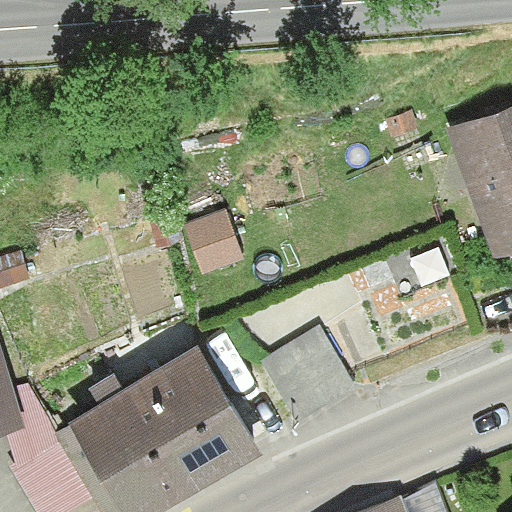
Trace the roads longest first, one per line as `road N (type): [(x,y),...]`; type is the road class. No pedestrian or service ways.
road 1 (tertiary): [(395,0),(0,29)]
road 2 (secondary): [(511,401),(268,506)]
